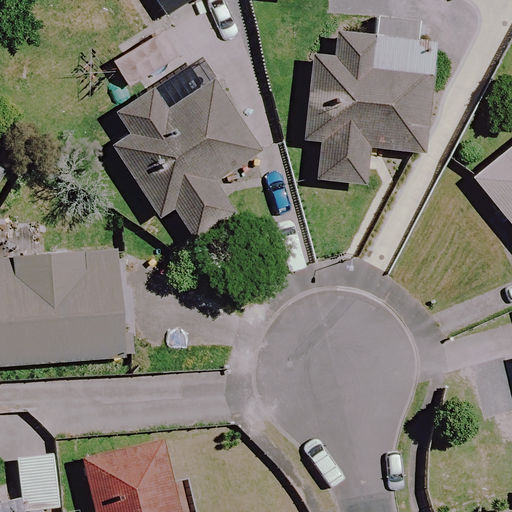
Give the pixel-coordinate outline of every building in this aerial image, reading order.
[(191,0),(148,0),(161,20),(191,0)] [(511,43),(511,6),(499,0),(475,0),(451,47),(498,71),(511,43)] [(334,62),(310,59),(298,139),(314,141),(307,184),(359,191),(364,152),(417,159),(433,48),(338,35),(334,62)] [(209,183),(251,161),(211,84),(155,113),(147,97),(111,116),(124,141),(109,149),(147,222),(169,211),(186,244),(229,221),(209,183)] [(511,235),(511,146),(468,182),(511,235)] [(0,260),(0,371),(118,362),(109,252),(0,260)] [(88,511),(172,511),(159,446),(78,462),(88,511)]
